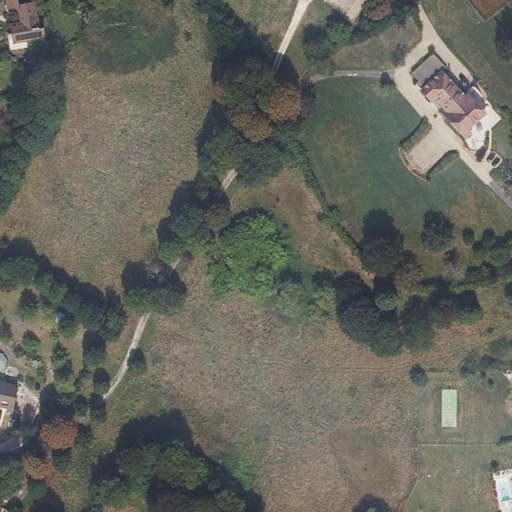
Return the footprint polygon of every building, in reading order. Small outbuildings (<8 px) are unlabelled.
[(18,11),(17,5),(15,0),(5,0),(8,13),(18,11)] [(28,44),(46,41),(44,28),(39,29),(34,2),(17,5),(18,11),(19,17),(21,17),(22,23),(11,24),(14,43),(25,41),(25,44),(28,44)] [(46,41),(28,44),(29,49),(47,46),(46,41)] [(446,71),(432,57),(411,77),(418,84),(416,87),(422,93),(421,93),(431,103),(434,100),(452,118),(448,121),(466,139),(467,146),(472,151),(481,151),(485,147),(486,135),(502,119),(491,109),(492,107),(473,87),(463,98),(463,97),(463,96),(462,95),(461,95),(450,84),(451,83),(450,82),(449,83),(442,75),(446,71)] [(0,402),(5,404),(5,407),(11,409),(17,382),(4,379),(5,376),(0,374),(0,402)]
